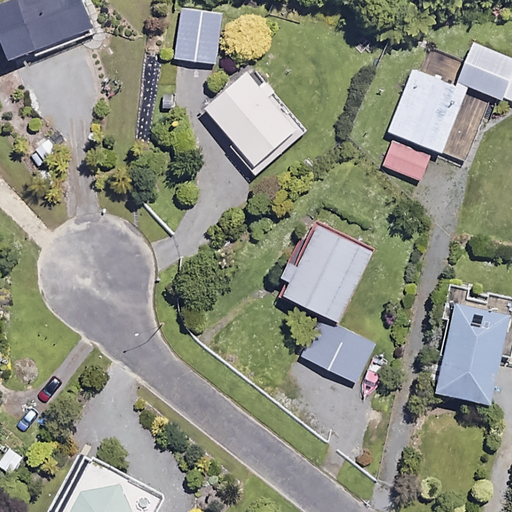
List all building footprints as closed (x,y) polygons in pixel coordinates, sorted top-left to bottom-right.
[(0,0),(8,17),(49,0),(0,0)] [(453,0),(442,25),(408,10),(366,108),(417,130),(458,36),(511,58),(511,7),(495,0),(453,0)] [(245,30),(201,68),(254,130),(299,93),(245,30)] [(432,150),(392,135),(382,163),(421,178),(432,150)] [(366,209),(318,183),(269,270),(308,291),(289,325),(346,356),(375,304),(328,278),(366,209)] [(511,273),(457,261),(433,364),(488,376),(511,273)] [(133,511),(155,472),(80,433),(38,511),(133,511)]
